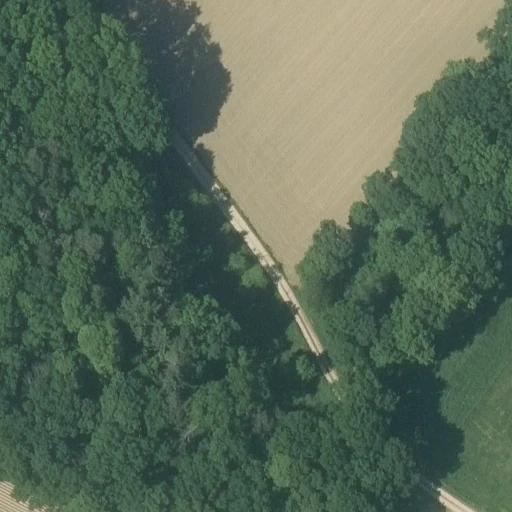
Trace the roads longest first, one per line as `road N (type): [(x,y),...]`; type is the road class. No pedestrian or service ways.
road 1 (track): [(459,511),(398,465),(353,413),(272,268),(167,130)]
road 2 (track): [(167,130),(0,259)]
road 3 (track): [(167,130),(71,0)]
